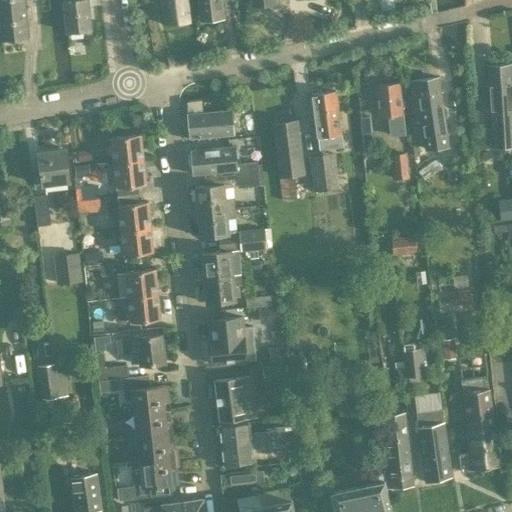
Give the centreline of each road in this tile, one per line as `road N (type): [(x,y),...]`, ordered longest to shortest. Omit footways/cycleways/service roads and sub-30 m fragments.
road 1 (residential): [(213,503),(168,82)]
road 2 (residential): [(168,82),(511,1)]
road 3 (residential): [(0,114),(129,86)]
